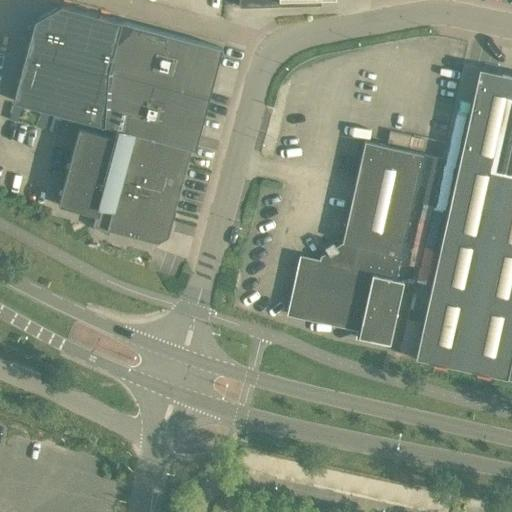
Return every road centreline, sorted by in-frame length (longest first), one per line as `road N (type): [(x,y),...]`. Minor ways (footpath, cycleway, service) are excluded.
road 1 (unclassified): [(194,309),(261,71),(277,48),(300,31),(453,7),(511,20)]
road 2 (primary): [(195,398),(342,440),(511,469)]
road 3 (primary): [(511,439),(206,365)]
road 4 (primary): [(168,353),(0,273)]
road 5 (unclassified): [(158,444),(0,369)]
road 6 (primary): [(0,310),(86,357),(156,383)]
